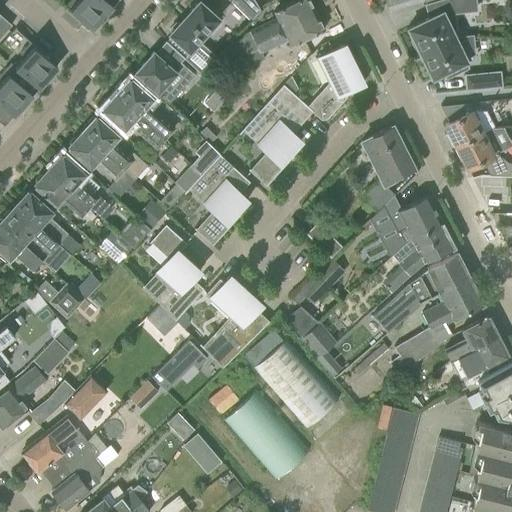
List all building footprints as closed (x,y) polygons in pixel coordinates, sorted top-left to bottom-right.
[(112,5),(105,0),(68,0),(65,5),(91,28),(112,5)] [(210,32),(218,23),(215,21),(218,18),(198,0),(178,22),(174,22),(168,28),(169,32),(168,33),(187,52),(182,58),(201,74),(216,57),(197,40),(207,30),(210,32)] [(259,9),(253,0),(229,0),(249,20),(259,9)] [(255,42),(315,12),(308,0),(295,0),(273,12),(275,16),(243,32),(237,40),(243,54),(257,47),(255,42)] [(452,12),(462,11),(461,0),(434,0),(425,3),(429,17),(407,28),(411,37),(410,40),(414,48),(417,49),(419,53),(454,36),(453,34),(454,34),(452,12)] [(291,45),(305,38),(323,29),(315,12),(255,42),(257,47),(243,54),(249,65),(264,58),(261,52),(287,39),(291,45)] [(0,36),(7,28),(8,27),(11,24),(10,23),(9,24),(0,15),(0,36)] [(455,37),(454,36),(419,53),(431,78),(443,72),(446,77),(466,67),(464,62),(466,61),(465,57),(473,53),(471,36),(455,37)] [(56,66),(47,58),(29,41),(19,53),(23,56),(14,65),(10,62),(3,70),(14,80),(15,79),(21,73),(37,87),(56,66)] [(329,82),(307,107),(320,119),(325,119),(346,96),(344,92),(363,82),(344,43),(317,57),(329,82)] [(193,75),(178,62),(182,58),(167,44),(157,55),(153,51),(134,72),(149,85),(157,93),(168,103),(193,75)] [(0,103),(12,115),(31,94),(15,79),(14,80),(3,70),(0,73),(0,103)] [(500,87),(499,72),(465,75),(466,90),(500,87)] [(153,97),(145,90),(130,77),(115,93),(157,131),(164,138),(173,128),(147,104),(153,97)] [(304,103),(282,83),(271,96),(293,115),(304,103)] [(157,131),(115,93),(100,110),(123,131),(129,123),(156,147),(164,138),(157,131)] [(284,125),(293,115),(271,96),(238,133),(239,133),(243,129),(257,142),(257,143),(266,152),(250,169),(248,168),(247,169),(265,185),(293,155),(290,152),(301,140),(284,125)] [(484,110),(474,108),(444,124),(455,146),(485,130),(493,127),(484,110)] [(119,135),(96,114),(81,131),(123,169),(134,179),(146,165),(132,152),(128,156),(113,142),(119,135)] [(413,168),(405,151),(392,125),(361,140),(383,183),(413,168)] [(206,126),(199,133),(198,134),(208,144),(216,136),(206,126)] [(496,152),(485,130),(455,146),(464,162),(467,167),(482,160),(496,152)] [(123,169),(81,131),(66,147),(89,168),(95,161),(115,179),(123,169)] [(209,149),(192,167),(197,174),(215,154),(209,149)] [(99,185),(85,173),(77,165),(62,152),(47,168),(89,206),(102,218),(111,208),(98,196),(93,192),(99,185)] [(506,175),(506,162),(496,152),(482,160),(490,175),(506,175)] [(219,154),(220,154),(219,153),(183,192),(184,193),(189,188),(204,201),(203,202),(212,211),(196,229),(194,227),(193,228),(212,244),(239,214),(236,211),(247,199),(230,184),(240,174),(248,182),(249,181),(219,154)] [(183,189),(197,174),(192,167),(190,166),(176,183),(183,189)] [(89,206),(47,168),(32,185),(55,206),(61,199),(80,216),(89,206)] [(166,208),(183,189),(176,183),(159,201),(166,208)] [(52,210),(43,202),(28,189),(13,205),(56,244),(70,255),(79,244),(66,233),(47,216),(52,210)] [(441,223),(427,194),(400,208),(394,194),(379,207),(393,234),(406,228),(411,239),(441,223)] [(56,244),(13,205),(0,220),(0,222),(23,243),(30,236),(48,252),(56,244)] [(511,211),(506,212),(506,226),(498,226),(497,225),(496,225),(506,244),(511,244),(511,211)] [(132,246),(148,228),(136,217),(119,234),(132,246)] [(306,232),(331,255),(341,244),(317,221),(306,232)] [(22,245),(23,243),(0,222),(0,252),(8,260),(13,254),(32,271),(40,262),(22,245)] [(184,287),(200,270),(178,250),(184,243),(185,244),(186,243),(165,223),(148,241),(149,242),(151,240),(169,256),(156,271),(156,272),(144,286),(142,284),(141,285),(159,303),(175,320),(203,288),(202,287),(194,296),(184,287)] [(423,262),(453,246),(441,223),(411,239),(415,246),(398,261),(400,264),(409,274),(423,262)] [(419,301),(438,291),(438,290),(468,275),(456,252),(426,267),(408,282),(371,315),(373,318),(386,333),(420,303),(419,301)] [(312,304),(345,270),(331,257),(298,290),(312,304)] [(101,282),(100,281),(90,272),(74,289),(73,290),(84,299),(101,282)] [(253,313),(261,303),(229,274),(223,282),(218,278),(205,293),(230,316),(202,346),(199,343),(198,344),(221,367),(269,321),(267,320),(264,323),(253,313)] [(445,323),(465,313),(483,304),(468,275),(438,290),(438,291),(443,301),(421,312),(428,326),(402,341),(393,346),(407,364),(408,366),(450,332),(445,323)] [(66,318),(84,299),(73,290),(74,289),(66,281),(48,300),(58,309),(57,310),(66,318)] [(35,290),(23,300),(32,312),(45,302),(35,290)] [(159,303),(145,317),(163,335),(176,321),(175,320),(159,303)] [(449,359),(498,334),(488,314),(461,328),(466,337),(444,349),(449,358),(449,359)] [(334,342),(318,322),(301,337),(317,356),(324,350),(334,342)] [(0,367),(10,359),(0,348),(14,337),(5,325),(0,329),(0,371),(0,370),(0,367)] [(57,325),(52,331),(55,334),(32,359),(46,372),(75,341),(57,325)] [(511,359),(508,354),(498,334),(449,359),(449,358),(434,371),(438,378),(455,370),(465,365),(472,381),(476,378),(511,359)] [(285,338),(252,367),(304,427),(338,398),(285,338)] [(186,340),(151,375),(164,388),(189,362),(195,368),(198,366),(205,358),(186,340)] [(358,376),(389,349),(382,342),(352,369),(358,376)] [(317,356),(315,358),(323,367),(332,360),(324,350),(317,356)] [(511,360),(511,359),(476,378),(481,389),(478,391),(487,410),(491,408),(495,416),(511,418),(511,366),(509,361),(511,360)] [(34,365),(0,392),(0,426),(1,428),(27,407),(20,398),(44,378),(34,365)] [(89,375),(63,402),(79,418),(105,390),(89,375)] [(48,396),(28,412),(37,424),(60,404),(74,389),(63,379),(48,396)] [(146,380),(135,391),(146,402),(157,391),(146,380)] [(221,419),(274,479),(308,449),(255,389),(221,419)] [(454,392),(441,398),(445,404),(457,398),(454,392)] [(392,406),(389,418),(414,424),(417,413),(392,406)] [(177,412),(166,422),(171,428),(182,417),(177,412)] [(89,444),(75,426),(66,415),(37,438),(24,448),(29,454),(26,456),(37,471),(39,469),(53,458),(60,452),(67,461),(78,453),(81,450),(89,444)] [(411,436),(414,424),(389,418),(387,429),(411,436)] [(511,428),(500,425),(500,427),(476,420),(475,424),(479,425),(474,446),(511,455),(511,428)] [(408,447),(411,436),(387,429),(384,441),(408,447)] [(94,473),(101,467),(93,458),(97,455),(106,447),(93,433),(86,440),(89,443),(89,444),(81,450),(78,453),(67,461),(65,462),(73,472),(53,488),(50,490),(64,508),(80,496),(88,490),(100,481),(94,473)] [(195,433),(181,445),(192,457),(206,445),(195,433)] [(459,441),(438,436),(435,448),(459,454),(461,447),(457,446),(459,441)] [(405,459),(408,447),(384,441),(381,452),(405,459)] [(511,455),(474,446),(473,450),(480,452),(474,478),(478,479),(472,501),(511,510),(511,455)] [(456,466),(459,454),(435,448),(432,459),(456,466)] [(402,470),(405,459),(381,452),(378,464),(402,470)] [(453,478),(456,466),(432,459),(429,471),(453,478)] [(399,481),(402,470),(378,464),(375,475),(399,481)] [(450,489),(453,478),(429,471),(426,483),(450,489)] [(396,493),(399,481),(375,475),(372,487),(396,493)] [(123,511),(140,499),(146,490),(138,483),(108,506),(101,498),(83,511),(123,511)] [(447,501),(450,489),(426,483),(423,495),(447,501)] [(393,504),(396,493),(372,487),(369,498),(393,504)] [(162,511),(171,511),(185,503),(179,494),(159,507),(162,511)] [(440,511),(444,511),(447,501),(423,495),(420,507),(440,511)] [(369,498),(366,510),(375,511),(391,511),(393,504),(369,498)] [(148,511),(149,511),(140,499),(123,511),(148,511)] [(511,511),(511,510),(472,501),(471,505),(475,506),(473,511),(511,511)]
